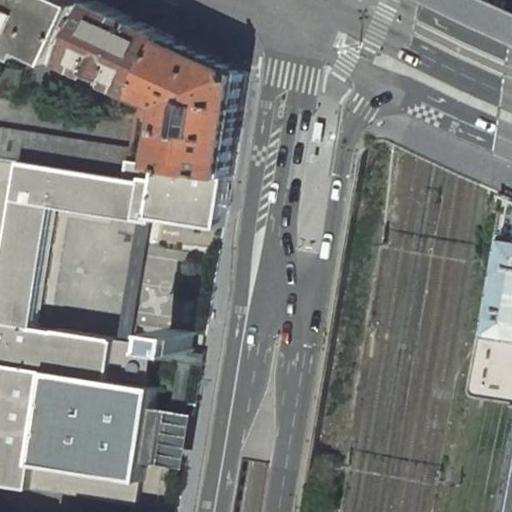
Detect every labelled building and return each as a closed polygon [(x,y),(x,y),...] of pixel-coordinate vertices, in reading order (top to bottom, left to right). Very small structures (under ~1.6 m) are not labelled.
[(96,1),(93,0),(0,0),(0,26),(8,30),(4,38),(28,48),(31,41),(69,59),(96,1)] [(174,38),(96,1),(69,59),(149,95),(174,38)] [(249,73),(174,38),(149,95),(170,105),(164,165),(233,176),(249,73)] [(21,71),(0,67),(0,96),(18,100),(21,71)] [(320,123),(317,141),(325,142),(328,124),(320,123)] [(135,147),(0,126),(0,158),(18,161),(130,178),(133,160),(135,147)] [(0,258),(2,258),(18,161),(0,158),(0,258)] [(130,178),(18,161),(2,258),(0,273),(0,482),(36,488),(36,486),(140,503),(143,480),(146,480),(149,460),(157,406),(161,387),(150,385),(154,357),(138,355),(140,343),(119,339),(118,337),(61,328),(61,330),(39,326),(58,206),(157,222),(158,217),(224,227),(233,176),(164,165),(162,179),(147,176),(149,163),(133,160),(130,178)] [(511,234),(494,333),(511,336),(511,234)] [(201,331),(174,327),(170,346),(197,350),(201,331)] [(202,365),(204,353),(140,343),(138,355),(154,357),(182,362),(177,394),(190,396),(194,364),(202,365)] [(149,460),(186,465),(195,412),(157,406),(149,460)]
